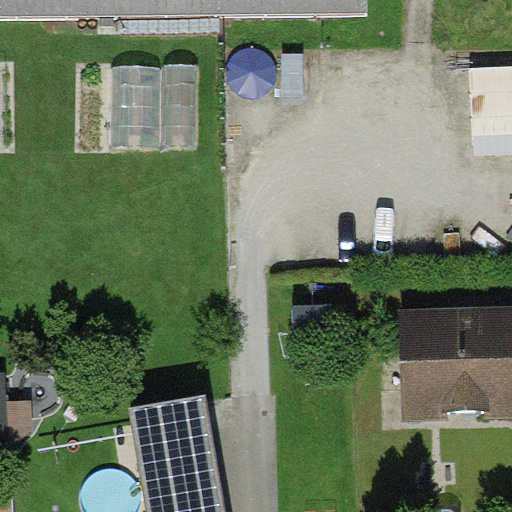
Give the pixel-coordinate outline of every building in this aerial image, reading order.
[(392,0),(0,0),(0,28),(392,25),(392,0)] [(480,143),(511,141),(511,65),(475,68),(480,143)] [(511,324),(408,329),(411,403),(511,398),(511,324)] [(5,377),(0,376),(0,453),(9,453),(5,377)] [(146,511),(224,511),(207,404),(131,416),(146,511)] [(0,492),(0,511),(17,511),(17,491),(0,492)]
